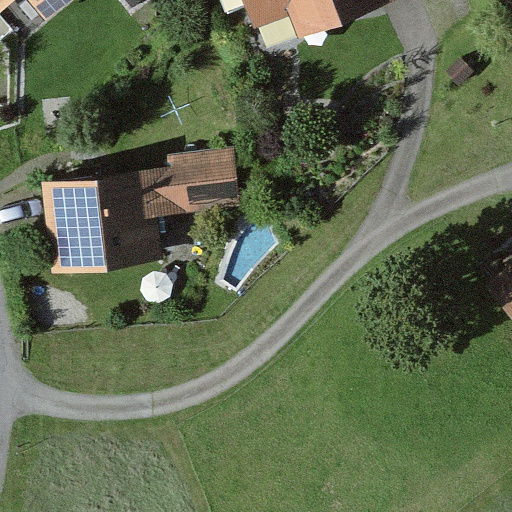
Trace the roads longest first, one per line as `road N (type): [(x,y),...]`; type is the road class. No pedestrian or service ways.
road 1 (residential): [(5,394),(123,412),(189,398),(265,353),(380,242)]
road 2 (residential): [(380,242),(413,148),(430,9)]
road 3 (residential): [(380,242),(511,178)]
